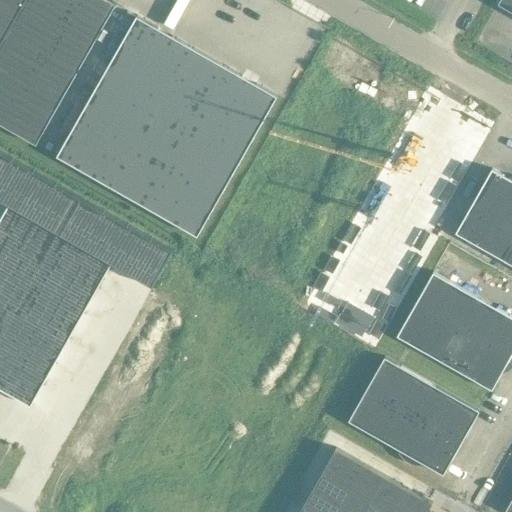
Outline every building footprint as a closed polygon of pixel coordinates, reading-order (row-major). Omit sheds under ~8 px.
[(0,0),(0,123),(35,144),(115,4),(108,0),(0,0)] [(511,0),(499,0),(498,2),(511,10),(511,0)] [(137,15),(57,155),(197,235),(277,95),(137,15)] [(0,200),(7,204),(34,219),(59,234),(80,197),(0,151),(0,200)] [(491,168),(455,232),(511,264),(511,176),(507,177),(491,168)] [(84,248),(110,263),(152,286),(172,250),(80,197),(59,234),(84,248)] [(45,259),(59,234),(34,219),(7,204),(0,217),(0,233),(20,245),(45,259)] [(0,233),(0,266),(6,270),(30,284),(45,259),(20,245),(0,233)] [(69,273),(96,288),(110,263),(84,248),(59,234),(45,259),(69,273)] [(55,298),(82,313),(96,288),(69,273),(45,259),(30,284),(55,298)] [(0,299),(16,309),(30,284),(6,270),(0,266),(0,299)] [(396,335),(491,389),(500,373),(507,370),(511,365),(511,316),(432,271),(396,335)] [(55,298),(30,284),(16,309),(41,323),(68,338),(82,313),(55,298)] [(0,332),(2,334),(16,309),(0,299),(0,332)] [(27,348),(54,363),(68,338),(41,323),(16,309),(2,334),(27,348)] [(27,348),(2,334),(0,337),(0,388),(3,390),(27,348)] [(126,460),(161,480),(219,379),(155,343),(104,434),(132,449),(126,460)] [(27,348),(3,390),(29,405),(54,363),(27,348)] [(384,356),(348,420),(395,447),(399,454),(404,460),(411,464),(419,465),(427,465),(443,474),(479,410),(384,356)] [(219,379),(161,480),(197,500),(203,490),(231,506),(282,415),(219,379)] [(335,447),(297,511),(426,511),(432,502),(335,447)]
